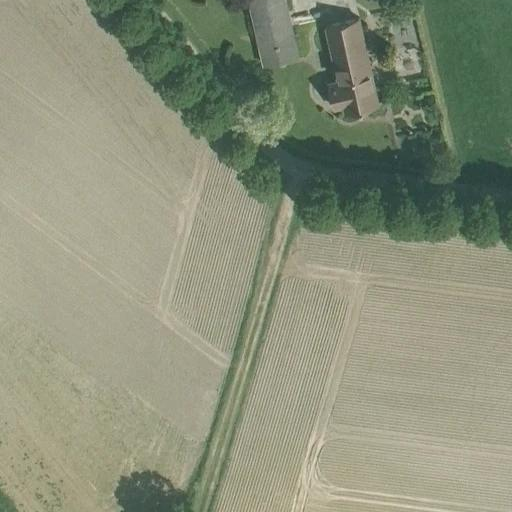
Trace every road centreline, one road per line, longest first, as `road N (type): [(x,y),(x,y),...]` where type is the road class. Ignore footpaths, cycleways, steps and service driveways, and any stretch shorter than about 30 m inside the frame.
road 1 (unclassified): [(511,197),(338,175),(283,154),(149,0)]
road 2 (track): [(302,161),(200,511)]
